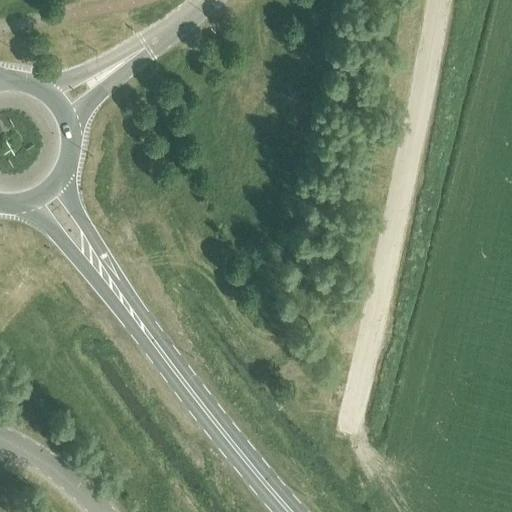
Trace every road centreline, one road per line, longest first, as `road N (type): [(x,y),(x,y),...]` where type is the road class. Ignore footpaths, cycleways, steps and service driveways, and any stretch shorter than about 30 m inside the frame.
road 1 (track): [(348,430),(435,0)]
road 2 (primary): [(289,511),(128,311)]
road 3 (primary): [(28,202),(128,311)]
road 4 (primary): [(128,311),(58,182)]
road 5 (tertiary): [(99,511),(61,475),(0,439)]
road 6 (secondary): [(154,41),(45,93)]
